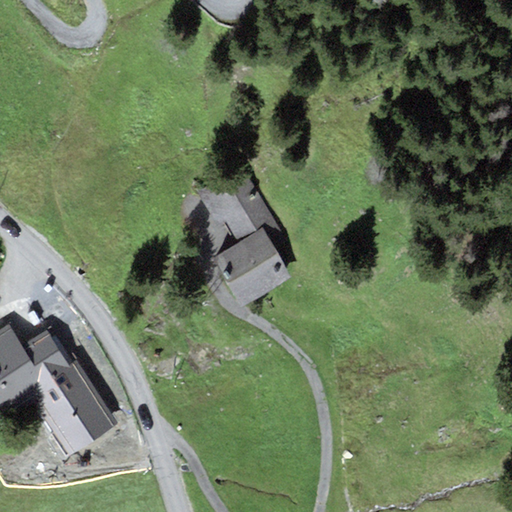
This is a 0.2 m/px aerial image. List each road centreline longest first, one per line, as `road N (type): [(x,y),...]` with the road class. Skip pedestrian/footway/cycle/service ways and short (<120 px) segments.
road 1 (tertiary): [(0,216),(73,288),(117,346),(176,511)]
road 2 (track): [(26,0),(70,46),(107,25),(95,0)]
